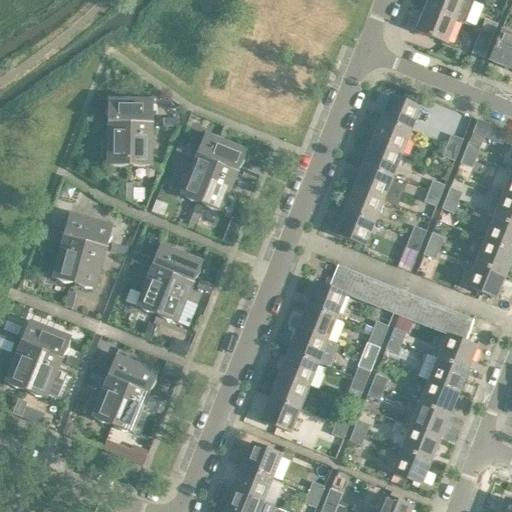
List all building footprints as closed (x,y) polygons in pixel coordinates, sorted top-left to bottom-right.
[(427,0),(425,7),(454,19),(462,0),(427,0)] [(454,19),(425,7),(415,31),(445,43),(454,19)] [(485,19),(480,29),(493,34),(497,24),(485,19)] [(493,34),(480,29),(471,53),(483,58),(493,34)] [(489,60),(511,69),(511,68),(511,34),(501,30),(489,60)] [(389,96),(380,119),(410,131),(419,108),(389,96)] [(107,121),(130,122),(152,122),(152,101),(153,101),(153,100),(107,99),(107,100),(108,100),(106,111),(107,121)] [(86,125),(102,125),(102,117),(86,117),(86,125)] [(162,126),(178,126),(178,118),(162,118),(162,126)] [(380,119),(371,142),(401,154),(410,131),(380,119)] [(129,166),(130,122),(107,121),(107,122),(107,166),(108,166),(108,165),(118,167),(129,166)] [(130,122),(129,166),(130,166),(140,168),(150,166),(151,166),(152,123),(152,122),(130,122)] [(196,154),(217,163),(238,171),(238,170),(245,158),(245,151),(246,151),(246,150),(204,133),(204,135),(196,154)] [(450,135),(446,145),(458,150),(462,140),(450,135)] [(371,142),(362,165),(391,177),(401,154),(371,142)] [(468,142),(464,152),(476,157),(480,147),(468,142)] [(175,150),(190,156),(193,149),(178,143),(175,150)] [(458,150),(446,145),(442,156),(454,161),(458,150)] [(476,157),(464,152),(459,163),(471,168),(476,157)] [(200,203),(217,163),(196,154),(196,155),(180,195),(181,196),(181,195),(190,201),(200,203)] [(217,163),(200,203),(201,204),(201,203),(210,209),(220,211),(221,212),(237,171),(238,171),(217,163)] [(362,165),(353,188),(382,200),(391,177),(362,165)] [(241,177),(256,183),(259,175),(244,169),(241,177)] [(511,171),(503,194),(511,197),(511,171)] [(432,181),(428,191),(440,196),(444,185),(432,181)] [(125,199),(133,199),(133,183),(125,183),(125,199)] [(353,188),(343,211),(373,223),(382,200),(353,188)] [(449,188),(445,198),(457,203),(461,192),(449,188)] [(440,196),(428,191),(423,202),(435,207),(440,196)] [(511,197),(503,194),(493,217),(511,224),(511,197)] [(457,203),(445,198),(441,209),(453,214),(457,203)] [(373,223),(343,211),(334,234),(364,246),(373,223)] [(186,227),(194,230),(200,215),(192,213),(186,227)] [(63,235),(85,241),(107,247),(107,246),(111,237),(112,227),(113,226),(68,214),(68,215),(69,215),(63,235)] [(511,224),(493,217),(484,240),(511,251),(511,224)] [(414,226),(409,237),(421,242),(426,231),(414,226)] [(41,235),(56,239),(58,231),(42,227),(41,235)] [(431,233),(427,244),(439,249),(443,238),(431,233)] [(73,284),(74,284),(85,241),(63,235),(63,236),(52,278),(53,278),(63,283),(73,283),(73,284)] [(421,242),(409,237),(405,247),(417,252),(421,242)] [(511,251),(484,240),(475,263),(505,275),(511,256),(511,251)] [(85,241),(74,284),(84,288),(94,289),(95,290),(106,247),(107,248),(107,247),(85,241)] [(110,252),(125,256),(127,248),(112,244),(110,252)] [(151,265),(173,274),(193,282),(193,281),(199,273),(201,262),(202,261),(159,244),(159,246),(152,265),(152,264),(151,265)] [(439,249),(427,244),(423,255),(435,260),(439,249)] [(130,261),(145,267),(148,259),(133,254),(130,261)] [(505,275),(475,263),(466,287),(495,298),(505,275)] [(156,314),(156,315),(173,274),(151,265),(151,266),(135,306),(137,307),(137,306),(146,312),(156,314)] [(328,288),(337,291),(346,269),(337,265),(328,288)] [(337,291),(345,294),(347,295),(356,273),(346,269),(337,291)] [(347,295),(357,299),(366,277),(356,273),(347,295)] [(173,274),(156,315),(157,315),(157,314),(165,320),(175,322),(176,323),(193,282),(193,283),(193,282),(173,274)] [(357,299),(366,303),(375,281),(366,277),(357,299)] [(196,287),(211,293),(214,286),(199,280),(196,287)] [(366,303),(376,307),(385,284),(375,281),(366,303)] [(335,318),(345,294),(337,291),(328,288),(315,283),(305,306),(335,318)] [(376,307),(386,311),(395,288),(385,284),(376,307)] [(386,311),(395,314),(404,292),(395,288),(386,311)] [(63,307),(71,309),(75,293),(67,291),(63,307)] [(395,314),(405,318),(414,296),(404,292),(395,314)] [(405,318),(415,322),(424,300),(414,296),(405,318)] [(415,322),(424,326),(433,304),(424,300),(415,322)] [(424,326),(434,330),(443,307),(433,304),(424,326)] [(326,341),(335,318),(305,306),(296,329),(326,341)] [(434,330),(444,334),(453,311),(443,307),(434,330)] [(444,334),(446,335),(453,337),(462,315),(453,311),(444,334)] [(462,315),(453,337),(464,342),(472,319),(462,315)] [(21,340),(20,341),(41,349),(62,358),(63,357),(62,357),(68,348),(70,338),(71,337),(29,320),(28,321),(28,322),(21,340)] [(376,321),(371,332),(383,337),(387,326),(376,321)] [(142,338),(150,341),(156,326),(148,323),(142,338)] [(393,328),(389,339),(401,344),(405,333),(393,328)] [(317,364),(326,341),(296,329),(287,352),(317,364)] [(0,332),(0,337),(13,343),(16,336),(1,330),(0,332)] [(383,337),(371,332),(367,343),(379,348),(383,337)] [(446,335),(437,358),(467,370),(476,347),(464,342),(453,337),(446,335)] [(401,344),(389,339),(385,350),(397,355),(401,344)] [(24,390),(25,390),(41,349),(20,341),(20,342),(4,382),(5,383),(6,382),(14,388),(24,390)] [(367,343),(362,355),(374,360),(379,348),(367,343)] [(41,349),(25,390),(25,391),(26,390),(34,396),(45,398),(44,398),(46,399),(47,395),(56,399),(67,373),(57,369),(62,358),(41,349)] [(308,387),(317,364),(287,352),(278,375),(308,387)] [(65,363),(80,369),(83,361),(68,355),(65,363)] [(107,375),(128,384),(149,393),(149,392),(154,383),(156,373),(157,373),(157,372),(115,355),(115,356),(107,375)] [(362,355),(357,367),(369,372),(374,360),(362,355)] [(437,358),(428,381),(458,393),(467,370),(437,358)] [(171,363),(166,376),(177,380),(182,367),(171,363)] [(357,367),(353,378),(365,383),(369,372),(357,367)] [(375,374),(371,385),(383,390),(387,379),(375,374)] [(111,425),(128,384),(107,375),(106,376),(107,376),(91,417),(92,417),(101,423),(111,424),(111,425)] [(299,410),(308,387),(278,375),(269,398),(299,410)] [(365,383),(353,378),(349,389),(361,393),(365,383)] [(428,381),(419,404),(448,416),(458,393),(428,381)] [(128,384),(111,425),(112,425),(121,431),(131,432),(131,433),(132,433),(148,393),(149,393),(128,384)] [(383,390),(371,385),(366,395),(378,400),(383,390)] [(11,414),(21,418),(27,401),(18,397),(11,414)] [(290,433),(299,410),(269,398),(260,421),(290,433)] [(419,404),(410,427),(439,439),(448,416),(419,404)] [(339,413),(335,424),(347,428),(351,418),(339,413)] [(357,420),(352,431),(364,435),(369,425),(357,420)] [(65,424),(61,434),(68,437),(72,427),(65,424)] [(347,428),(335,424),(331,434),(343,439),(347,428)] [(410,427),(400,450),(430,462),(439,439),(410,427)] [(364,435),(352,431),(348,441),(360,446),(364,435)] [(250,443),(241,466),(271,478),(280,455),(250,443)] [(147,451),(139,448),(133,462),(142,465),(147,451)] [(430,462),(400,450),(391,473),(393,474),(404,478),(421,485),(430,462)] [(241,466),(232,489),(262,501),(271,478),(241,466)] [(393,474),(390,482),(401,486),(404,478),(393,474)] [(312,482),(307,493),(319,498),(324,487),(312,482)] [(232,489),(222,511),(257,511),(262,501),(232,489)] [(329,489),(325,499),(337,504),(341,494),(329,489)] [(319,498),(307,493),(303,503),(315,508),(319,498)] [(382,495),(375,511),(410,511),(412,507),(382,495)] [(333,511),(337,504),(325,499),(321,510),(325,511),(333,511)] [(511,511),(511,501),(504,499),(498,511),(511,511)]
